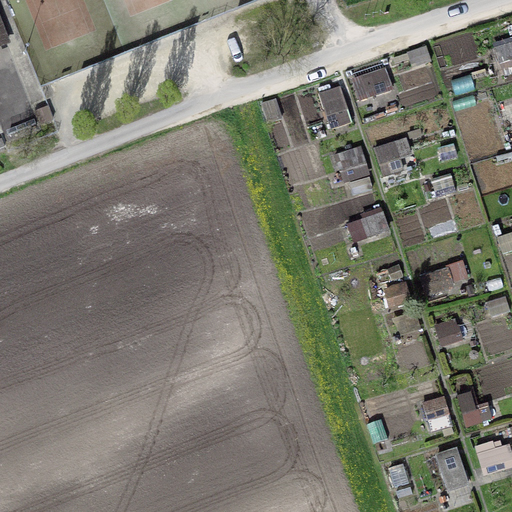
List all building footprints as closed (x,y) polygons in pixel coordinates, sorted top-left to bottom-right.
[(0,21),(0,54),(12,49),(0,21)] [(503,78),(511,75),(511,39),(494,45),(495,48),(494,48),(503,78)] [(431,64),(426,47),(425,45),(422,46),(423,48),(406,53),(407,54),(393,58),(395,65),(409,61),(412,70),(431,64)] [(359,102),(394,91),(384,60),(349,72),(359,102)] [(353,123),(340,87),(332,90),(330,84),(317,88),(319,94),(318,95),(330,131),(353,123)] [(456,114),(473,108),(469,97),(452,104),(456,114)] [(282,118),(276,98),(259,103),(265,124),(282,118)] [(511,120),(511,110),(511,105),(501,107),(504,122),(511,120)] [(406,133),(409,141),(423,136),(420,128),(406,133)] [(412,156),(406,139),(373,149),(379,167),(390,163),(393,172),(403,169),(401,160),(412,156)] [(370,175),(361,147),(352,149),(351,145),(344,147),(346,152),(334,156),(344,184),(370,175)] [(442,163),(459,159),(455,145),(438,149),(442,163)] [(511,153),(497,158),(498,162),(511,158),(511,153)] [(472,167),(476,179),(497,172),(493,160),(472,167)] [(457,193),(451,174),(428,181),(430,189),(433,188),(436,199),(457,193)] [(373,191),(369,178),(350,184),(354,197),(373,191)] [(457,186),(458,192),(468,188),(467,183),(457,186)] [(390,233),(383,213),(382,213),(381,209),(360,216),(362,220),(347,225),(354,246),(390,233)] [(493,228),(496,237),(502,236),(499,226),(493,228)] [(511,251),(511,233),(497,238),(503,255),(511,251)] [(445,269),(420,278),(428,303),(456,293),(453,284),(468,279),(462,261),(445,267),(445,269)] [(392,281),(403,277),(399,266),(388,270),(392,281)] [(490,291),(504,287),(501,277),(487,281),(490,291)] [(412,302),(406,283),(385,289),(390,308),(412,302)] [(474,285),(464,288),(468,297),(477,294),(474,285)] [(510,312),(505,297),(485,303),(490,317),(510,312)] [(435,326),(441,348),(462,342),(455,320),(435,326)] [(476,408),(471,393),(456,397),(466,428),(481,424),(482,428),(488,426),(487,421),(493,419),(488,404),(476,408)] [(454,427),(444,397),(422,404),(432,434),(442,431),(444,438),(453,435),(451,428),(454,427)] [(373,445),(387,440),(380,421),(366,426),(373,445)] [(474,448),(483,478),(511,469),(511,452),(510,445),(503,447),(501,441),(493,444),(493,442),(474,448)] [(448,493),(469,486),(457,448),(436,455),(448,493)] [(412,494),(403,464),(389,469),(398,498),(412,494)] [(439,499),(441,504),(449,501),(448,496),(439,499)]
